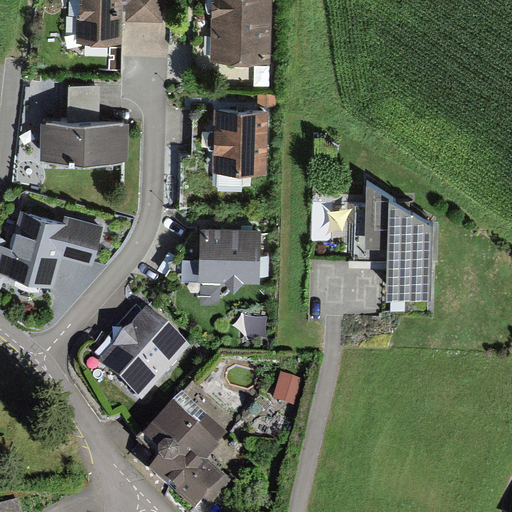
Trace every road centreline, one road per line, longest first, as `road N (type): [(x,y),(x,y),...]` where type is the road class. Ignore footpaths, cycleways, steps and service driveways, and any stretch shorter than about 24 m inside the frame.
road 1 (residential): [(38,359),(147,234),(157,34)]
road 2 (residential): [(38,359),(149,501)]
